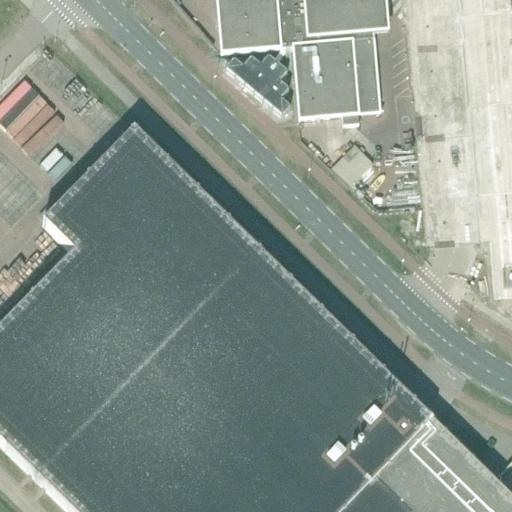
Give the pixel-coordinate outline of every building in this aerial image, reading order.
[(368,0),(215,0),(221,58),(292,52),(299,124),(341,120),(342,130),(358,129),(357,119),(379,117),(368,0)] [(232,66),(224,75),(281,123),(289,113),(279,105),(287,96),(278,88),(286,79),(267,63),(259,72),(250,64),(242,74),(232,66)] [(511,511),(511,506),(510,505),(504,511),(493,501),(493,485),(493,484),(476,485),(466,475),(473,468),(429,426),(412,409),(395,393),(390,387),(388,386),(264,265),(251,252),(132,137),(132,136),(42,229),(73,259),(0,333),(0,449),(64,511),(511,511)] [(331,173),(349,191),(372,168),(354,150),(331,173)] [(493,501),(504,511),(510,505),(511,503),(511,496),(496,482),(496,481),(477,463),(473,468),(466,475),(476,485),(493,484),(493,485),(493,501)]
